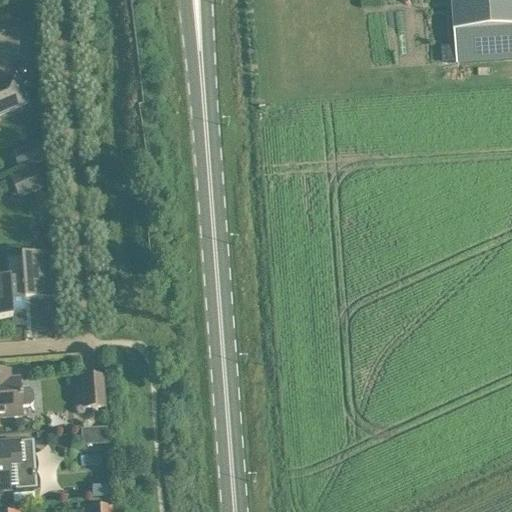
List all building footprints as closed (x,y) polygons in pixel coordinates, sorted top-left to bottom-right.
[(511,0),(452,0),(455,32),(457,64),(511,59),(511,0)] [(454,64),(452,46),(436,48),(437,65),(454,64)] [(0,115),(27,104),(23,94),(15,76),(1,82),(3,84),(0,85),(0,115)] [(35,143),(12,152),(17,165),(40,155),(35,143)] [(33,168),(9,178),(15,192),(39,182),(33,168)] [(0,249),(0,320),(12,319),(12,312),(25,311),(25,300),(54,298),(51,254),(20,256),(20,248),(0,249)] [(28,389),(20,390),(19,380),(10,380),(9,371),(0,371),(0,419),(21,418),(21,409),(30,408),(34,404),(32,392),(28,389)] [(81,377),(84,409),(106,408),(103,376),(81,377)] [(80,429),(81,446),(108,444),(106,428),(80,429)] [(16,491),(37,489),(33,441),(0,443),(0,491),(10,491),(9,488),(16,487),(16,491)] [(110,483),(91,485),(92,497),(111,496),(110,483)]
